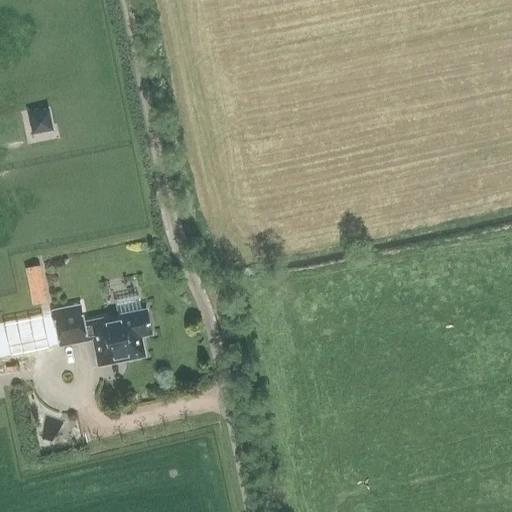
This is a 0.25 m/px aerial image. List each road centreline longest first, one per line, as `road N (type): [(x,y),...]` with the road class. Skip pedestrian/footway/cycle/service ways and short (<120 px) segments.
road 1 (track): [(242,511),(198,303),(172,261),(116,0)]
road 2 (unknown): [(0,382),(47,381),(111,425),(218,397)]
